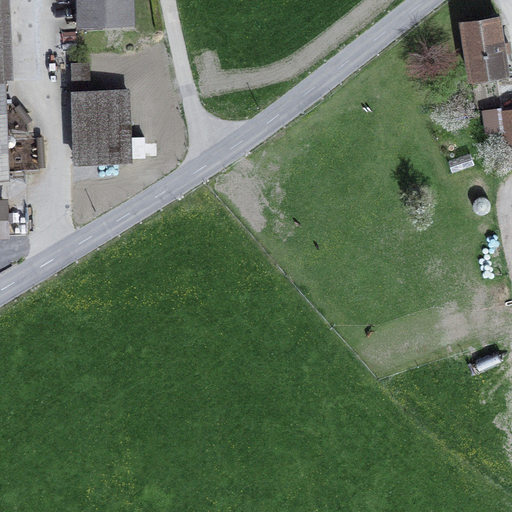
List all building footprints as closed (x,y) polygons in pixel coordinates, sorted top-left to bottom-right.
[(80,0),(80,1),(80,3),(88,3),(89,22),(101,21),(131,21),(130,0),(80,0)] [(101,21),(89,22),(88,3),(80,3),(80,1),(77,1),(78,28),(101,27),(101,21)] [(471,78),(507,73),(504,51),(503,45),(499,18),(463,23),(471,78)] [(72,63),(73,92),(75,92),(90,92),(90,63),(72,63)] [(129,160),(128,91),(90,92),(75,92),(77,161),(129,160)] [(488,133),(504,130),(504,128),(502,113),(501,109),(485,111),(488,133)] [(511,126),(511,111),(502,113),(504,128),(511,126)]
